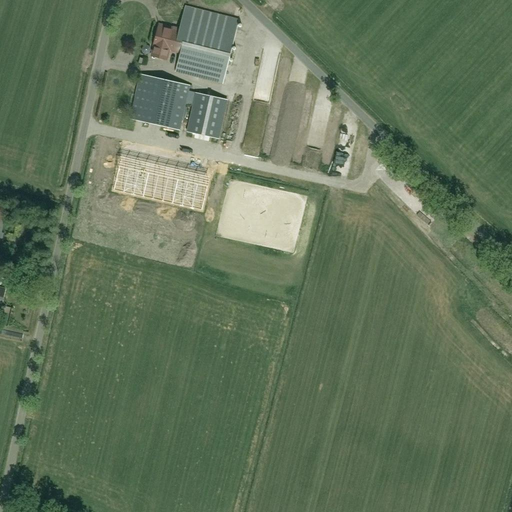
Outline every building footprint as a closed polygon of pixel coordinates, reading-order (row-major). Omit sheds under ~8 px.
[(222,84),(238,20),(184,8),(179,31),(158,26),(153,48),(154,48),(152,58),(166,62),(169,52),(179,55),(175,72),(222,84)] [(255,104),(270,107),(281,49),(266,47),(255,104)] [(218,140),(227,101),(188,92),(189,86),(140,75),(130,120),(179,131),(185,104),(193,106),(187,133),(218,140)] [(386,176),(382,182),(395,189),(398,183),(386,176)] [(420,195),(411,201),(420,215),(429,208),(420,195)]
